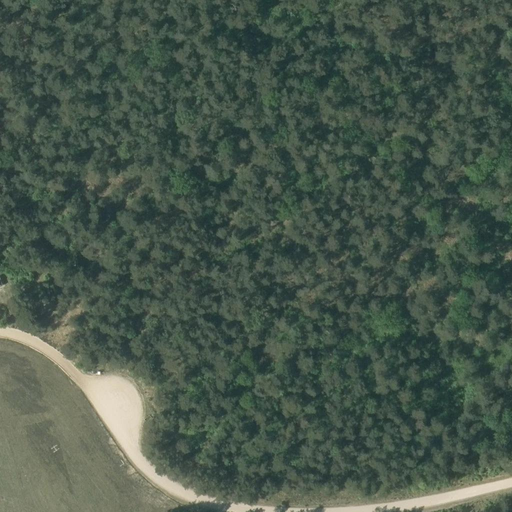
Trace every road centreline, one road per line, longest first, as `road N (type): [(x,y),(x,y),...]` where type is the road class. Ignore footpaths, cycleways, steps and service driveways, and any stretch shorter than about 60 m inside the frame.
road 1 (track): [(262,511),(201,501),(159,480),(55,353),(0,328)]
road 2 (track): [(511,481),(377,511)]
